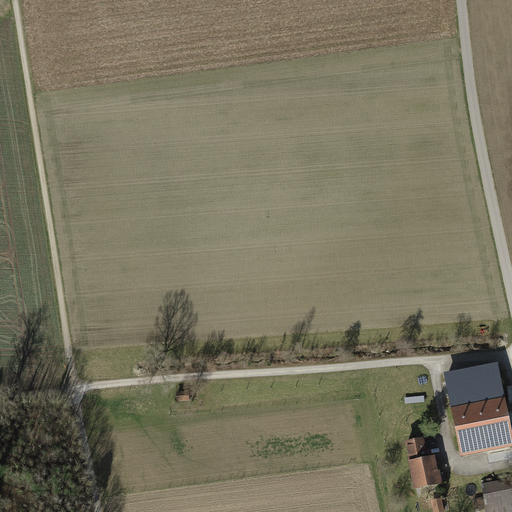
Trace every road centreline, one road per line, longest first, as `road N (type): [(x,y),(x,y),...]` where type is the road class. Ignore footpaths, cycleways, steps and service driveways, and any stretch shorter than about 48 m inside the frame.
road 1 (track): [(98,511),(14,0)]
road 2 (track): [(511,356),(75,387)]
road 3 (unclassified): [(461,0),(468,81),(511,287)]
road 4 (track): [(511,459),(462,467),(454,460),(435,361)]
